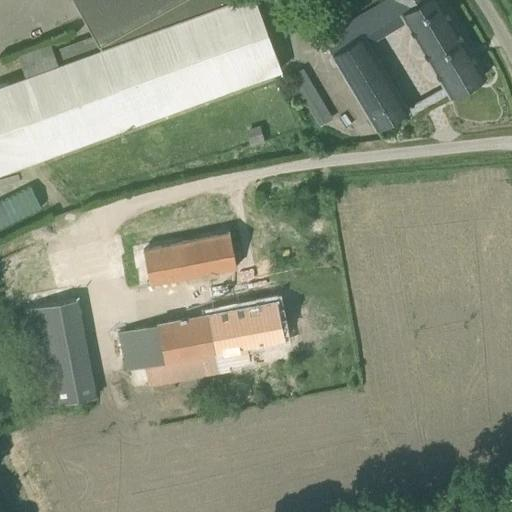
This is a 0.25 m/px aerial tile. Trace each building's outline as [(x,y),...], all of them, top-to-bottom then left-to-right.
[(74,0),(101,48),(64,61),(56,64),(49,43),(18,54),(25,75),(0,84),(0,172),(281,69),(255,0),(232,0),(231,0),(74,0)] [(385,0),(322,37),(376,127),(407,108),(368,41),(405,18),(450,95),(484,75),(440,0),(385,0)] [(0,198),(0,223),(40,208),(32,186),(0,198)] [(227,215),(120,236),(130,287),(236,267),(227,215)] [(49,403),(94,395),(74,284),(29,292),(49,403)] [(164,362),(144,366),(148,387),(249,367),(245,346),(284,339),(276,300),(157,323),(164,362)] [(119,331),(109,333),(116,364),(124,363),(119,331)]
